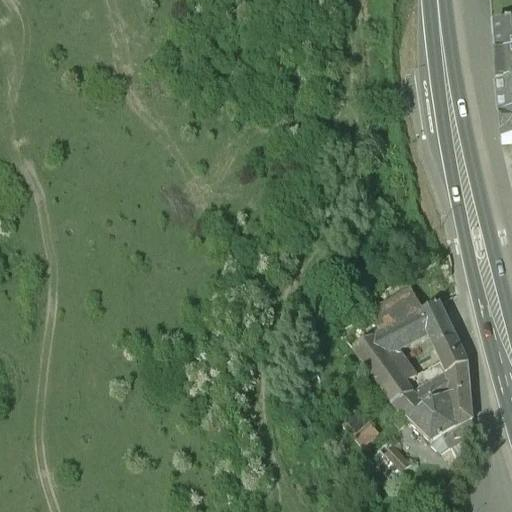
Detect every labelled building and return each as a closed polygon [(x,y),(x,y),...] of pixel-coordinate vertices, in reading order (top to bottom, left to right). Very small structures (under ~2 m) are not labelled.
[(511,28),(505,29),(492,30),(494,60),(511,58),(511,28)] [(511,58),(494,60),(497,89),(511,88),(511,58)] [(511,88),(497,89),(498,102),(511,100),(511,88)] [(511,100),(498,102),(499,122),(511,120),(511,100)] [(511,120),(499,122),(501,147),(511,146),(511,145),(511,120)] [(439,311),(375,346),(387,363),(429,341),(448,331),(439,311)] [(448,331),(429,341),(435,355),(454,344),(448,331)] [(454,344),(435,355),(442,369),(448,381),(467,371),(454,344)] [(387,363),(375,346),(354,357),(368,378),(393,413),(413,401),(411,399),(405,390),(387,363)] [(368,378),(354,357),(345,362),(360,383),(368,378)] [(442,369),(431,376),(436,388),(448,381),(442,369)] [(413,401),(393,413),(431,450),(460,433),(467,445),(473,442),(472,428),(467,371),(448,381),(436,388),(413,401)] [(423,380),(405,390),(411,399),(428,389),(423,380)] [(460,433),(431,450),(441,460),(467,445),(460,433)]
